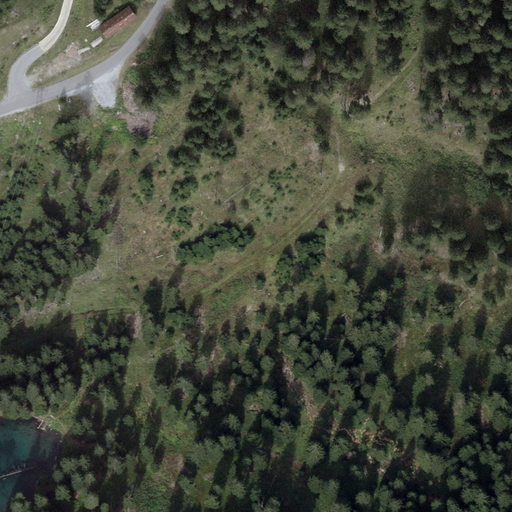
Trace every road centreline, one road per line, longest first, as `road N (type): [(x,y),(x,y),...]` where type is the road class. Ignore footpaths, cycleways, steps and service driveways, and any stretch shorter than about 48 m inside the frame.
road 1 (track): [(446,0),(401,74),(341,115),(332,191),(251,261),(196,297),(45,326)]
road 2 (tertiary): [(163,0),(116,58),(23,100)]
road 3 (unclassified): [(23,100),(17,72),(53,37),(69,0)]
